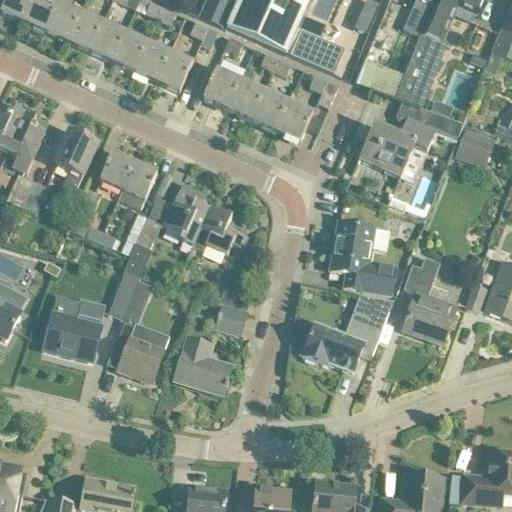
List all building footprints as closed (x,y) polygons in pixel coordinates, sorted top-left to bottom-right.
[(6,0),(0,15),(22,25),(34,0),(6,0)] [(34,0),(22,25),(45,35),(58,6),(44,0),(34,0)] [(130,0),(114,0),(113,4),(126,10),(130,0)] [(207,0),(198,21),(222,31),(233,7),(217,0),(207,0)] [(239,0),(226,30),(286,56),(311,0),(239,0)] [(449,18),(471,28),(483,0),(444,0),(443,3),(439,2),(423,39),(421,38),(420,41),(419,40),(409,64),(395,102),(412,109),(422,113),(446,50),(437,45),(449,18)] [(403,34),(419,40),(420,41),(421,38),(420,38),(423,31),(421,30),(431,5),(429,4),(430,0),(414,0),(417,1),(403,34)] [(145,18),(157,24),(163,11),(151,5),(145,18)] [(45,35),(67,45),(80,16),(58,6),(45,35)] [(176,17),(163,11),(157,24),(170,30),(176,17)] [(491,56),(486,69),(497,73),(501,61),(511,65),(511,11),(510,11),(503,29),(493,57),(491,56)] [(67,45),(89,56),(103,26),(80,16),(67,45)] [(89,56),(112,66),(125,36),(103,26),(89,56)] [(190,39),(202,45),(208,32),(196,26),(190,39)] [(333,78),(345,53),(301,34),(290,59),(333,78)] [(112,66),(134,76),(147,47),(125,36),(112,66)] [(230,42),(225,54),(238,60),(243,48),(230,42)] [(134,76),(157,86),(170,57),(147,47),(134,76)] [(170,57),(157,86),(179,96),(192,67),(170,57)] [(273,76),(279,63),(266,57),(260,70),(273,76)] [(409,64),(404,62),(399,77),(365,64),(356,87),(395,102),(409,64)] [(291,69),(279,63),(273,76),(285,82),(291,69)] [(202,102),(227,113),(240,84),(216,73),(202,102)] [(328,112),(338,91),(314,80),(309,91),(322,97),(317,108),(328,112)] [(227,113),(251,124),(264,95),(240,84),(227,113)] [(251,124),(275,135),(289,106),(264,95),(251,124)] [(435,105),(431,115),(449,122),(453,112),(435,105)] [(289,106),(275,135),(300,146),(313,117),(289,106)] [(0,151),(7,154),(24,116),(7,108),(3,117),(0,115),(0,151)] [(400,182),(413,153),(426,159),(434,139),(455,147),(462,129),(444,121),(422,113),(412,109),(398,141),(373,130),(358,163),(400,182)] [(24,116),(7,154),(17,159),(11,171),(26,177),(45,136),(40,133),(43,125),(24,116)] [(465,133),(454,161),(485,173),(495,144),(465,133)] [(70,175),(61,193),(55,208),(71,215),(80,194),(76,193),(96,149),(69,137),(55,168),(70,175)] [(99,185),(121,195),(134,166),(112,156),(99,185)] [(134,166),(121,195),(144,205),(157,177),(134,166)] [(6,206),(21,212),(34,186),(18,179),(6,206)] [(34,186),(21,212),(37,219),(48,192),(34,186)] [(193,250),(210,212),(200,208),(204,198),(182,188),(163,232),(181,240),(179,245),(193,250)] [(402,217),(406,208),(389,201),(387,204),(389,205),(387,211),(401,217),(402,217)] [(69,234),(83,240),(93,216),(79,210),(69,234)] [(248,242),(226,232),(231,222),(210,212),(193,250),(203,255),(205,249),(227,259),(231,249),(242,253),(248,242)] [(135,248),(149,255),(160,230),(146,224),(135,248)] [(330,274),(330,275),(364,281),(362,297),(392,302),(397,271),(367,267),(373,233),(338,227),(335,245),(338,245),(333,274),(330,274)] [(98,247),(103,237),(90,231),(85,242),(98,247)] [(111,253),(116,243),(103,237),(98,247),(111,253)] [(428,343),(442,348),(455,311),(443,306),(447,295),(431,290),(439,267),(424,262),(420,272),(411,269),(403,293),(416,298),(404,330),(429,339),(428,343)] [(56,281),(61,272),(48,265),(43,274),(56,281)] [(511,270),(503,267),(491,297),(484,316),(511,326),(511,270)] [(127,314),(140,282),(124,276),(108,319),(122,324),(127,314)] [(0,341),(5,344),(15,327),(20,318),(2,308),(9,294),(0,288),(0,341)] [(485,293),(474,289),(466,312),(477,316),(485,293)] [(220,307),(246,315),(251,300),(224,292),(220,307)] [(52,316),(47,334),(42,354),(93,366),(102,329),(77,322),(81,304),(57,298),(52,317),(52,316)] [(343,341),(332,336),(314,329),(302,360),(326,370),(328,366),(353,376),(361,354),(372,358),(392,308),(376,302),(369,321),(353,315),(343,341)] [(216,332),(239,339),(246,317),(223,310),(216,332)] [(153,383),(168,342),(148,334),(135,329),(132,328),(124,325),(114,350),(125,354),(118,374),(132,380),(134,376),(153,383)] [(187,343),(182,360),(176,380),(198,386),(197,392),(222,399),(225,392),(226,392),(228,388),(226,387),(231,370),(207,363),(211,350),(187,343)] [(463,480),(462,500),(461,508),(497,510),(497,500),(511,500),(511,460),(489,458),(487,482),(463,480)] [(0,511),(18,511),(21,496),(14,494),(18,475),(0,471),(0,511)] [(380,511),(440,511),(443,483),(405,479),(402,506),(382,504),(380,511)] [(453,479),(450,508),(461,508),(462,500),(463,480),(453,479)] [(86,482),(83,502),(80,511),(129,511),(134,491),(132,491),(132,493),(107,489),(107,486),(86,482)] [(312,511),(353,511),(355,491),(315,487),(312,511)] [(224,511),(226,494),(188,491),(186,511),(224,511)] [(288,511),(290,497),(255,493),(253,511),(288,511)]
